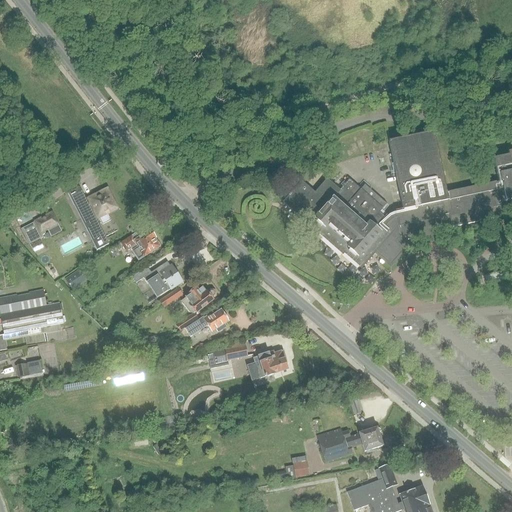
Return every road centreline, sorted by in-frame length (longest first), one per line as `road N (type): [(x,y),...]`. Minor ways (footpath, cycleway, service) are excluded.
road 1 (secondary): [(511,483),(228,242),(155,170)]
road 2 (unclassified): [(155,170),(192,149),(380,89),(511,58)]
road 3 (secondary): [(155,170),(20,0)]
